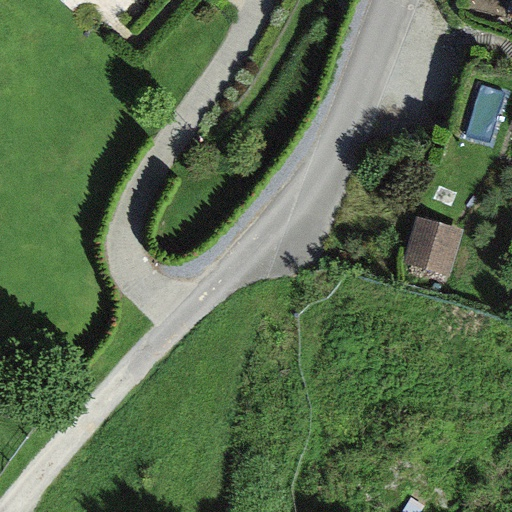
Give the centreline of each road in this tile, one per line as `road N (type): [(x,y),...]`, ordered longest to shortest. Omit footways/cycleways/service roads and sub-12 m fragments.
road 1 (residential): [(177,325),(289,225),(329,172),(399,0)]
road 2 (track): [(10,511),(177,325)]
